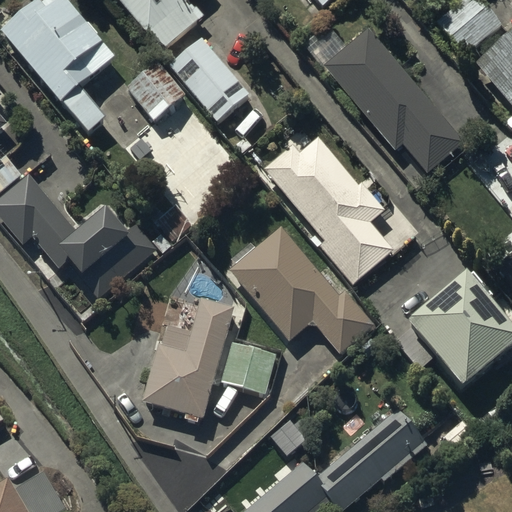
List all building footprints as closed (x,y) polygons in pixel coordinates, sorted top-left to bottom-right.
[(46,0),(1,38),(88,139),(105,125),(85,102),(95,94),(89,87),(116,65),(59,0),(46,0)] [(200,27),(186,11),(198,0),(113,0),(163,58),(200,27)] [(336,0),(311,0),(322,12),(336,0)] [(463,62),(500,31),(474,0),(473,0),(437,31),(463,62)] [(117,27),(103,38),(122,62),(136,50),(117,27)] [(464,148),(368,35),(323,73),(395,157),(402,151),(426,179),(464,148)] [(511,38),(474,71),(511,115),(511,38)] [(249,100),(202,44),(169,72),(216,128),(249,100)] [(158,68),(126,94),(154,128),(172,114),(177,120),(192,109),(158,68)] [(293,152),(265,176),(326,247),(321,251),(353,289),(391,256),(368,230),(385,216),(361,189),(358,191),(318,144),(300,160),(293,152)] [(29,181),(0,205),(0,225),(22,252),(32,243),(60,276),(67,269),(98,305),(156,256),(135,232),(125,240),(106,217),(78,240),(29,181)] [(281,233),(229,276),(290,348),(313,328),(340,360),(373,331),(344,297),(339,301),(281,233)] [(511,257),(496,271),(511,289),(511,257)] [(406,331),(462,397),(511,354),(511,336),(466,282),(406,331)] [(159,352),(143,409),(202,425),(234,314),(200,304),(191,339),(167,332),(161,353),(159,352)] [(232,348),(220,389),(265,401),(276,360),(232,348)] [(315,485),(332,505),(338,511),(348,511),(381,484),(384,488),(428,450),(397,415),(315,485)] [(315,485),(302,469),(249,511),(323,511),(332,505),(315,485)] [(7,484),(0,488),(0,511),(63,511),(43,478),(14,495),(7,484)]
